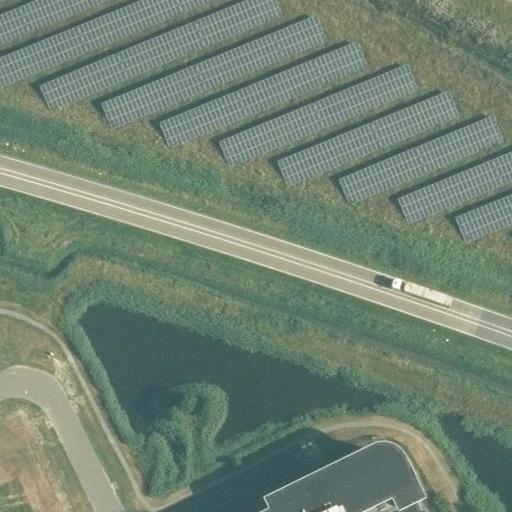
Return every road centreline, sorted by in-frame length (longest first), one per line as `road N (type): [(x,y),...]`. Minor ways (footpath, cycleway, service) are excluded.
road 1 (primary): [(511,330),(0,168)]
road 2 (unclassified): [(109,511),(50,394),(34,383)]
